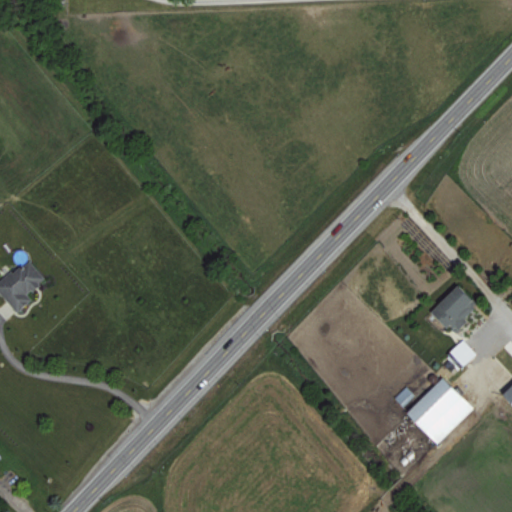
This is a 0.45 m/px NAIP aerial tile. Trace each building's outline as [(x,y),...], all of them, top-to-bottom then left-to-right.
[(50,277),(31,259),(18,273),(14,269),(0,283),(0,289),(22,312),(35,298),(32,295),(50,277)] [(436,311),(458,331),(485,302),(463,282),(436,311)] [(480,353),(466,339),(452,351),(466,366),(480,353)] [(443,442),(478,405),(448,376),(412,414),(443,442)] [(397,397),(407,406),(419,394),(409,385),(397,397)]
